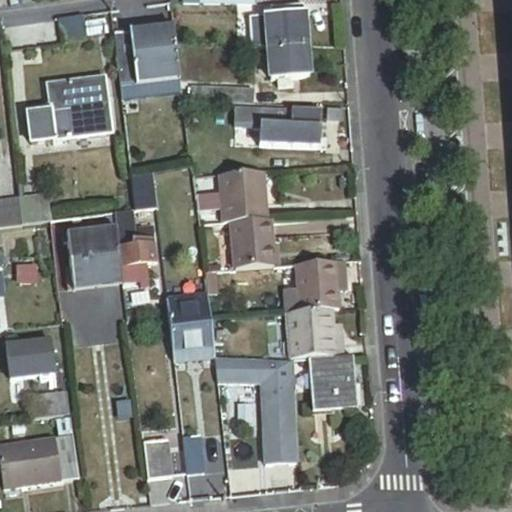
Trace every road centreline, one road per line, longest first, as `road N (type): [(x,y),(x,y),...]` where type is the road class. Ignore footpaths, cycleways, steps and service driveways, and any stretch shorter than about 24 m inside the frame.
road 1 (tertiary): [(372,0),(409,511)]
road 2 (residential): [(0,21),(157,0)]
